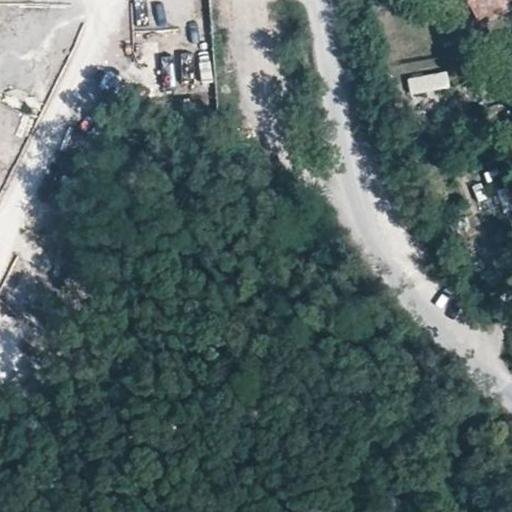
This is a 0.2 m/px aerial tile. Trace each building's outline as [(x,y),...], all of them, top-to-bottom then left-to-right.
[(511,0),(469,0),(482,23),(503,13),(500,6),(511,0)] [(182,90),(182,29),(160,29),(159,50),(146,49),(146,89),(182,90)] [(199,53),(198,96),(215,97),(217,54),(199,53)] [(234,89),(234,57),(221,57),(221,89),(234,89)] [(448,71),(409,79),(413,97),(452,88),(448,71)] [(41,82),(33,110),(45,114),(53,85),(41,82)] [(3,157),(17,161),(26,126),(12,122),(3,157)] [(504,155),(492,133),(467,146),(478,168),(504,155)] [(480,206),(511,204),(510,189),(479,191),(480,206)] [(42,203),(29,237),(44,243),(57,209),(42,203)]
